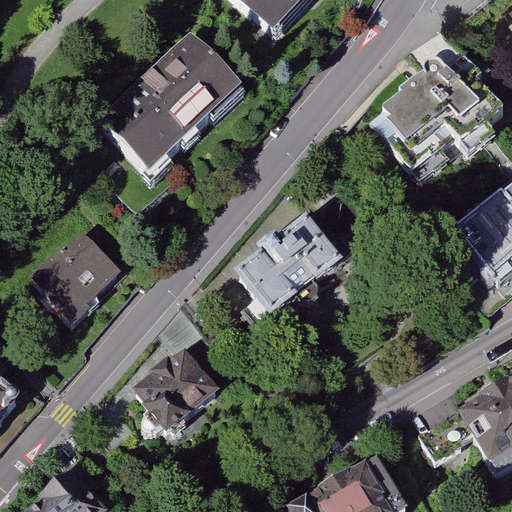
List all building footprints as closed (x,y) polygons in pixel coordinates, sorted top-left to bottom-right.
[(229,0),(225,5),(270,50),(320,0),(229,0)] [(191,47),(96,132),(147,188),(242,102),(191,47)] [(378,118),(362,130),(404,185),(493,119),(446,56),(373,110),(378,118)] [(511,179),(442,227),(485,291),(511,273),(511,179)] [(292,225),(218,279),(256,329),(329,275),(292,225)] [(70,333),(123,285),(83,240),(29,288),(70,333)] [(182,354),(119,400),(150,442),(212,396),(182,354)] [(511,463),(511,380),(447,415),(481,480),(511,463)] [(0,424),(16,407),(0,392),(0,424)] [(440,433),(422,444),(433,462),(451,451),(440,433)] [(388,511),(363,465),(274,511),(388,511)] [(33,509),(29,511),(86,511),(60,477),(27,501),(33,509)]
